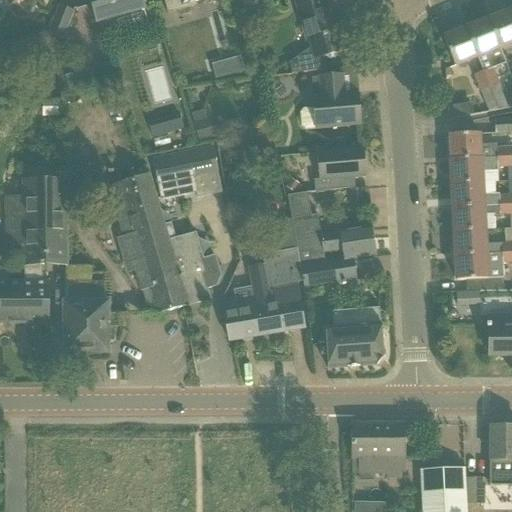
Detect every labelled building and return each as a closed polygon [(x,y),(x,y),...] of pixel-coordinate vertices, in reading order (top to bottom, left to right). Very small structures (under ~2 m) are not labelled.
[(87,0),(89,5),(95,25),(98,24),(100,32),(104,35),(112,32),(115,28),(113,20),(145,11),(141,0),(87,0)] [(163,0),(168,15),(196,7),(195,3),(204,0),(163,0)] [(238,0),(242,13),(258,9),(255,0),(238,0)] [(309,42),(315,61),(318,72),(325,71),(322,58),(326,58),(330,60),(335,59),(337,54),(347,51),(343,37),(346,36),(341,18),(338,18),(336,9),(326,11),(323,0),(305,0),(296,3),(307,42),(309,42)] [(74,12),(72,12),(58,6),(47,34),(63,40),(74,12)] [(245,26),(265,20),(262,8),(242,13),(245,26)] [(499,50),(511,44),(511,16),(510,13),(488,21),(499,50)] [(488,21),(465,30),(477,59),(477,58),(483,73),(499,110),(507,108),(497,85),(499,84),(492,69),(505,64),(499,50),(488,21)] [(454,67),(477,59),(465,30),(443,39),(454,67)] [(244,73),(240,58),(232,60),(237,75),(244,73)] [(64,77),(68,93),(91,86),(87,70),(64,77)] [(488,113),(499,110),(483,73),(473,76),(488,113)] [(315,130),(360,126),(357,94),(344,95),(343,76),(319,78),(321,98),(313,98),(315,130)] [(113,96),(109,81),(95,84),(99,99),(113,96)] [(440,107),(456,105),(454,84),(438,86),(440,107)] [(61,118),(61,116),(60,100),(50,100),(42,100),(42,118),(61,118)] [(471,103),(445,107),(447,119),(473,115),(471,103)] [(213,118),(206,120),(193,124),(199,143),(219,137),(213,118)] [(495,134),(511,132),(511,119),(494,120),(495,134)] [(183,131),(180,121),(171,123),(174,133),(183,131)] [(479,135),(469,136),(449,137),(450,161),(511,157),(511,147),(497,148),(497,145),(480,146),(479,135)] [(343,139),(334,140),(330,145),(330,151),(344,150),(343,139)] [(173,182),(192,178),(196,199),(222,194),(212,147),(168,157),(173,182)] [(314,193),(341,191),(340,180),(364,178),(362,150),(317,154),(319,181),(313,181),(314,193)] [(144,177),(137,152),(112,159),(119,184),(157,315),(186,307),(167,241),(162,226),(148,175),(144,177)] [(497,169),(511,168),(511,157),(450,161),(451,185),(482,184),(481,173),(497,173),(497,169)] [(293,192),(298,184),(291,180),(286,188),(293,192)] [(22,255),(23,265),(43,265),(65,265),(64,184),(22,184),(22,200),(4,200),(5,255),(22,255)] [(499,207),(511,206),(511,195),(499,196),(499,195),(482,196),(482,184),(451,185),(452,209),(483,208),(499,207)] [(363,205),(362,190),(349,192),(350,206),(363,205)] [(296,251),(295,251),(298,267),(325,263),(324,256),(342,253),(343,260),(344,260),(344,261),(353,260),(375,256),(371,229),(339,234),(339,235),(320,237),(317,216),(311,217),(307,194),(287,197),(296,251)] [(500,217),(509,216),(511,216),(511,206),(499,207),(500,217)] [(484,232),(484,217),(500,217),(499,207),(483,208),(452,209),(454,233),(484,232)] [(195,233),(175,239),(170,223),(162,226),(186,307),(210,300),(207,289),(215,287),(221,277),(215,256),(202,259),(199,250),(195,233)] [(511,243),(485,245),(484,232),(454,233),(455,258),(511,254),(511,243)] [(295,284),(301,283),(298,267),(295,251),(262,258),(263,267),(248,270),(251,290),(233,294),(234,300),(223,302),(229,343),(304,330),(295,284)] [(511,254),(455,258),(456,282),(466,281),(466,293),(480,292),(503,290),(502,265),(511,264),(511,254)] [(325,263),(298,267),(301,283),(302,289),(356,280),(353,260),(344,261),(344,260),(343,260),(343,261),(325,264),(325,263)] [(43,282),(43,265),(23,265),(23,283),(0,283),(0,325),(49,325),(49,282),(43,282)] [(117,313),(104,313),(104,282),(66,282),(66,353),(105,352),(105,342),(115,342),(115,327),(117,327),(117,313)] [(511,290),(503,290),(480,292),(480,301),(511,300),(511,290)] [(456,306),(464,306),(463,293),(455,293),(456,306)] [(380,326),(379,313),(379,309),(330,313),(332,329),(324,330),(328,371),(331,370),(348,369),(348,370),(358,369),(358,368),(376,367),(377,368),(383,360),(383,359),(381,326),(380,326)] [(489,357),(511,356),(511,316),(488,317),(488,325),(486,325),(487,329),(489,329),(489,357)] [(351,425),(351,460),(352,460),(359,460),(359,475),(387,475),(387,481),(400,481),(400,475),(404,475),(404,427),(404,426),(404,425),(373,425),(351,425)] [(511,428),(490,428),(490,462),(487,462),(487,487),(511,487),(511,428)] [(419,471),(421,511),(465,511),(464,471),(464,469),(462,469),(462,470),(421,472),(421,471),(419,471)] [(466,505),(483,505),(483,480),(466,480),(466,505)] [(384,511),(384,501),(355,501),(354,511),(384,511)]
